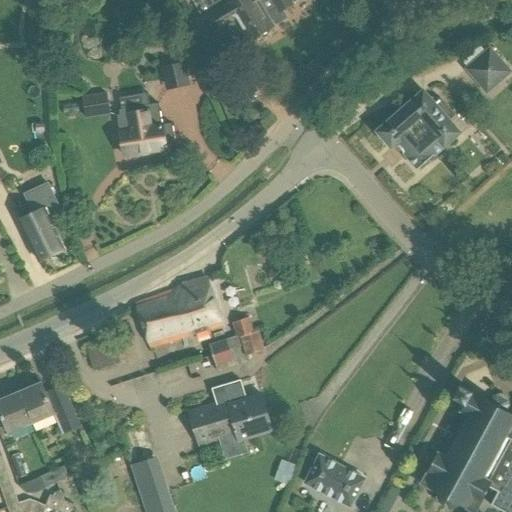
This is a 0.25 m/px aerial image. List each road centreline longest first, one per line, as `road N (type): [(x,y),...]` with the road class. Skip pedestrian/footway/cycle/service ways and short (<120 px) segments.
road 1 (residential): [(0,353),(183,260),(325,142)]
road 2 (residential): [(300,113),(195,213),(0,312)]
road 3 (residential): [(511,308),(437,260),(325,142)]
road 4 (unknown): [(60,326),(83,376),(151,411),(175,484)]
road 5 (unclassified): [(300,113),(365,40),(426,0)]
